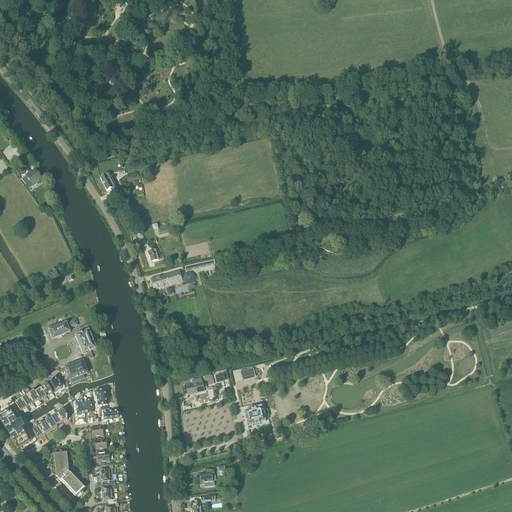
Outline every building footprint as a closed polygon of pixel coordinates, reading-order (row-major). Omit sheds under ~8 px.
[(42,180),(35,170),(22,179),(29,189),(42,180)] [(113,183),(109,175),(106,175),(100,178),(104,187),(113,183)] [(117,190),(113,183),(104,187),(107,191),(110,190),(112,193),(117,190)] [(121,195),(117,198),(121,205),(125,203),(121,195)] [(148,252),(149,257),(151,262),(159,260),(155,250),(148,252)] [(213,259),(185,265),(186,271),(214,264),(213,259)] [(179,271),(151,279),(154,290),(182,282),(179,271)] [(88,284),(81,287),(83,292),(90,289),(88,284)] [(48,330),(52,340),(70,332),(69,330),(72,329),(72,328),(78,326),(76,320),(70,322),(69,321),(66,322),(64,324),(63,322),(60,324),(59,322),(56,324),(55,323),(47,327),(49,330),(48,330)] [(89,331),(75,336),(82,355),(83,355),(85,360),(90,357),(91,358),(92,358),(93,358),(91,354),(92,354),(91,352),(96,349),(89,331)] [(65,368),(65,369),(68,376),(69,380),(70,381),(71,380),(70,380),(74,379),(83,376),(83,375),(87,374),(88,374),(87,373),(88,373),(87,373),(86,369),(83,362),(83,361),(82,361),(82,362),(78,363),(69,366),(66,368),(65,368)] [(242,372),(240,373),(242,380),(255,377),(253,370),(246,371),(246,368),(241,369),(242,372)] [(225,375),(216,376),(218,384),(226,382),(225,375)] [(55,378),(49,382),(55,392),(62,388),(60,385),(58,381),(57,381),(56,378),(55,378)] [(201,382),(186,386),(188,395),(204,392),(201,382)] [(47,385),(41,389),(47,398),(52,394),(53,394),(53,393),(48,385),(47,385)] [(34,391),(40,402),(41,401),(47,398),(41,389),(35,392),(34,392),(34,391)] [(106,390),(96,391),(97,397),(97,401),(98,407),(107,406),(107,400),(106,396),(106,390)] [(34,391),(28,395),(33,404),(39,400),(40,401),(40,402),(34,391)] [(28,395),(21,399),(27,408),(33,404),(28,395)] [(16,403),(15,403),(15,404),(20,411),(21,412),(27,408),(21,399),(16,403)] [(91,400),(83,401),(85,414),(88,414),(88,413),(93,413),(91,400)] [(83,401),(76,402),(76,407),(76,410),(77,415),(85,414),(83,401)] [(12,407),(0,414),(0,421),(5,430),(9,437),(10,437),(17,449),(32,440),(24,427),(20,420),(12,407)] [(249,411),(244,412),(245,417),(246,421),(247,425),(252,424),(253,426),(261,424),(260,422),(265,421),(264,417),(263,412),(262,408),(257,409),(257,407),(248,409),(249,411)] [(63,411),(57,414),(63,423),(67,421),(68,420),(67,420),(67,417),(68,417),(67,416),(64,411),(63,410),(63,411)] [(118,411),(103,412),(103,416),(104,420),(118,418),(118,415),(118,414),(118,411)] [(51,418),(57,428),(57,427),(63,423),(57,414),(51,418)] [(51,419),(45,423),(51,432),(57,428),(51,418),(51,419)] [(45,423),(39,427),(45,436),(51,432),(45,423)] [(33,431),(38,439),(38,440),(39,440),(39,439),(45,436),(39,427),(33,431)] [(97,431),(92,431),(92,438),(103,437),(103,435),(104,434),(104,430),(104,427),(97,428),(97,431)] [(100,443),(95,444),(96,450),(107,449),(106,447),(108,447),(107,443),(107,440),(100,440),(100,443)] [(59,450),(55,451),(55,453),(54,454),(56,476),(75,497),(79,494),(80,494),(81,495),(83,494),(85,491),(84,489),(85,488),(69,470),(67,452),(65,453),(65,450),(61,450),(59,450)] [(103,456),(98,457),(98,463),(109,462),(109,460),(110,460),(110,456),(113,455),(113,452),(103,453),(103,456)] [(105,470),(99,470),(100,476),(112,475),(112,469),(113,469),(113,466),(104,467),(105,470)] [(200,477),(200,485),(205,485),(205,487),(208,486),(208,483),(212,483),(212,475),(214,474),(214,470),(205,471),(205,476),(200,477)] [(113,481),(112,475),(100,476),(100,482),(106,482),(106,485),(115,484),(114,481),(113,481)] [(116,484),(115,484),(106,485),(107,489),(101,489),(102,495),(114,494),(117,494),(116,484)] [(114,494),(102,495),(102,501),(110,501),(110,504),(117,503),(116,500),(115,500),(114,494)] [(192,508),(192,511),(202,511),(202,510),(207,509),(207,507),(204,507),(204,503),(208,503),(208,501),(201,501),(202,503),(195,503),(195,508),(192,508)] [(110,504),(110,508),(105,508),(105,511),(117,511),(117,507),(119,507),(118,503),(117,503),(110,504)]
